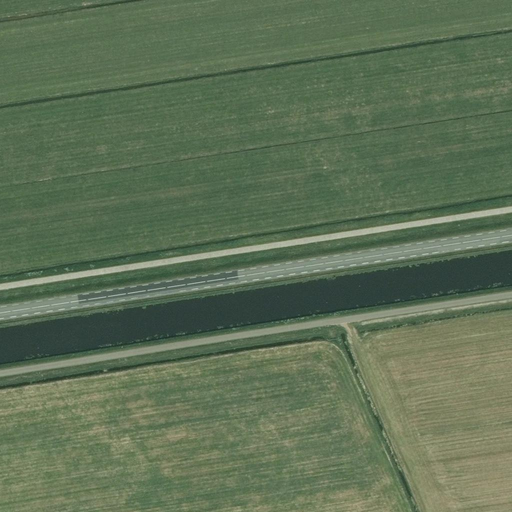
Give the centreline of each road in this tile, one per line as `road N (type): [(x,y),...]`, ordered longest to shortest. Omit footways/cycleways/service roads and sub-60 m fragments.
road 1 (unclassified): [(0,373),(511,294)]
road 2 (primary): [(511,235),(0,313)]
